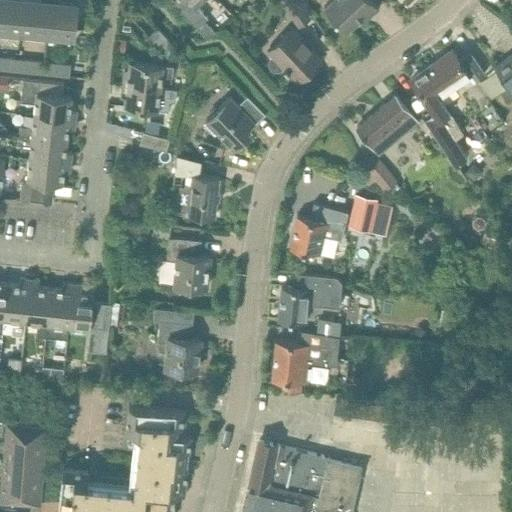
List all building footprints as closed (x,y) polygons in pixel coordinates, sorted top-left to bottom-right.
[(0,0),(0,28),(21,30),(23,0),(0,0)] [(47,33),(50,1),(41,0),(23,0),(21,30),(47,33)] [(204,0),(186,0),(178,8),(196,28),(197,27),(205,35),(215,33),(217,32),(205,20),(208,17),(198,6),(204,0)] [(278,0),(297,26),(311,17),(299,0),(278,0)] [(334,0),(325,8),(332,16),(346,31),(359,19),(365,13),(368,17),(379,7),(371,0),(334,0)] [(50,1),(47,33),(73,35),(76,3),(50,1)] [(176,47),(157,27),(148,36),(167,56),(176,47)] [(283,69),(285,67),(297,80),(321,58),(292,28),(269,49),(273,54),(271,56),(269,60),(269,62),(270,65),(271,68),(272,69),(275,70),(279,71),(283,69)] [(453,49),(436,61),(453,84),(468,73),(473,81),(485,73),(470,52),(460,59),(453,49)] [(495,69),(507,85),(508,86),(500,91),(506,101),(511,97),(511,52),(494,67),(495,69)] [(0,56),(0,67),(17,69),(18,59),(0,56)] [(18,59),(17,69),(43,72),(44,61),(18,59)] [(124,68),(122,83),(161,87),(162,76),(172,77),(173,66),(129,60),(128,68),(124,68)] [(70,64),(44,61),(43,72),(69,74),(70,64)] [(453,84),(436,61),(410,79),(439,118),(428,125),(453,161),(466,151),(455,136),(463,130),(438,95),(453,84)] [(497,92),(507,85),(495,69),(479,81),(491,97),(497,92)] [(0,88),(9,89),(10,77),(0,75),(0,88)] [(32,114),(76,119),(77,109),(70,108),(72,96),(62,95),(64,83),(37,80),(23,78),(20,100),(33,102),(32,114)] [(161,87),(122,83),(120,97),(124,97),(124,106),(168,111),(170,99),(159,98),(161,87)] [(218,131),(233,147),(250,132),(246,127),(252,121),(254,124),(265,114),(247,94),(237,103),(231,96),(206,118),(207,120),(204,123),(214,134),(218,131)] [(417,120),(408,110),(395,94),(357,126),(379,153),(417,120)] [(463,97),(456,101),(465,115),(472,110),(463,97)] [(75,128),(76,119),(32,114),(32,126),(19,124),(18,135),(67,140),(68,128),(75,128)] [(166,150),(169,138),(143,131),(140,143),(166,150)] [(29,157),(71,162),(72,152),(65,151),(67,140),(18,135),(17,146),(30,147),(29,157)] [(374,152),(355,168),(369,184),(375,178),(385,190),(398,179),(374,152)] [(174,173),(187,174),(187,182),(186,182),(186,184),(181,184),(178,204),(183,205),(182,207),(188,208),(187,214),(215,217),(217,201),(219,201),(220,193),(217,192),(219,177),(199,175),(201,160),(176,154),(174,173)] [(71,162),(29,157),(26,179),(22,178),(21,199),(42,200),(42,193),(52,194),(53,182),(62,183),(63,171),(70,171),(71,162)] [(204,172),(217,173),(218,160),(204,159),(204,172)] [(471,166),(466,172),(473,179),(481,171),(476,166),(471,166)] [(373,211),(376,198),(357,193),(349,225),(366,229),(366,227),(368,227),(380,231),(385,215),(373,211)] [(335,256),(338,237),(341,238),(348,209),(313,201),(310,217),(297,214),(290,246),(335,256)] [(475,218),(472,222),(473,227),(477,230),(482,230),(485,225),(485,220),(481,217),(475,218)] [(195,239),(169,236),(170,224),(153,223),(152,236),(168,238),(166,258),(176,259),(173,283),(207,287),(210,256),(194,254),(195,239)] [(300,273),(298,287),(281,285),(278,319),(306,322),(308,304),(340,307),(342,282),(336,276),(300,273)] [(19,284),(8,282),(3,331),(12,332),(13,319),(25,320),(30,278),(20,277),(19,284)] [(35,335),(45,336),(51,287),(39,286),(39,279),(30,278),(25,320),(37,322),(35,335)] [(51,287),(45,336),(67,338),(68,325),(73,283),(63,282),(62,288),(51,287)] [(82,284),(73,283),(68,325),(90,327),(90,326),(88,349),(106,352),(109,324),(117,325),(118,306),(110,305),(111,303),(93,301),(94,292),(82,290),(82,284)] [(186,321),(185,321),(186,309),(155,305),(153,318),(160,318),(157,340),(167,341),(164,365),(198,369),(201,338),(185,336),(186,321)] [(338,333),(324,331),(297,328),(296,340),(276,338),(272,378),(303,381),(305,359),(334,363),(338,333)] [(8,356),(6,368),(20,370),(22,358),(8,356)] [(50,367),(49,377),(63,378),(64,367),(50,367)] [(336,397),(334,413),(390,421),(426,422),(427,407),(393,405),(336,397)] [(186,411),(129,404),(126,430),(140,431),(134,489),(87,484),(88,470),(63,467),(57,511),(173,511),(175,494),(185,495),(191,435),(181,434),(181,426),(184,426),(186,411)] [(7,419),(0,497),(0,499),(40,503),(46,423),(7,419)] [(351,511),(362,467),(329,459),(329,456),(289,447),(276,444),(259,440),(243,511),(351,511)]
